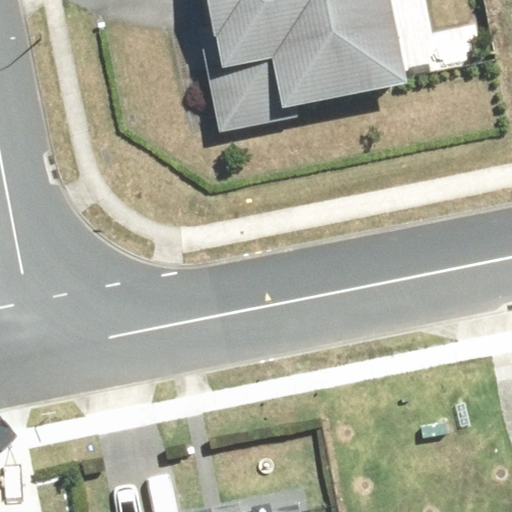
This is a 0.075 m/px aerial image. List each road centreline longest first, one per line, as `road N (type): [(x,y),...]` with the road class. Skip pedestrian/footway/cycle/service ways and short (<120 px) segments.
road 1 (residential): [(38,333),(511,241)]
road 2 (residential): [(0,142),(38,333)]
